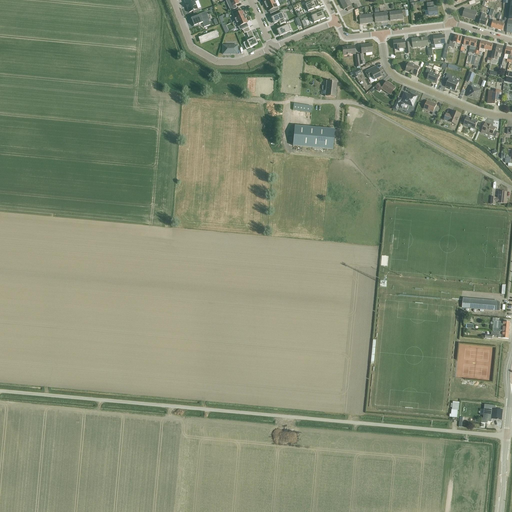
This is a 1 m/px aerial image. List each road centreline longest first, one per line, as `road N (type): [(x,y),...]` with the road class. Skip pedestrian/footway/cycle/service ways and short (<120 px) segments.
road 1 (unclassified): [(506,436),(0,393)]
road 2 (unclassified): [(511,187),(357,103),(338,102)]
road 3 (residential): [(511,117),(399,78),(386,65),(381,33)]
road 4 (residential): [(272,48),(219,63),(192,47),(174,0)]
